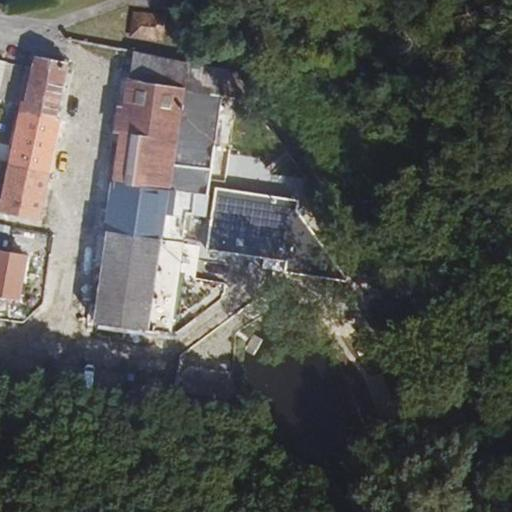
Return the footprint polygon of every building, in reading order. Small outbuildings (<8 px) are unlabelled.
[(162,42),(164,15),(135,12),(132,39),(162,42)] [(63,128),(80,46),(56,43),(47,47),(44,59),(41,59),(26,122),(25,122),(7,205),(49,214),(67,129),(63,128)] [(154,243),(168,245),(175,201),(160,199),(165,168),(202,173),(205,152),(208,124),(211,106),(235,109),(220,69),(127,53),(101,232),(154,243)] [(220,154),(225,126),(208,124),(205,152),(220,154)] [(199,196),(202,173),(165,168),(160,199),(175,201),(168,245),(174,246),(179,215),(195,218),(199,196)] [(345,281),(288,219),(289,208),(199,196),(195,218),(192,234),(201,235),(200,252),(262,261),(282,264),(281,272),(280,275),(342,284),(345,281)] [(147,283),(154,243),(101,232),(94,277),(147,283)] [(185,310),(189,282),(169,279),(174,246),(168,245),(154,243),(147,283),(147,287),(146,292),(143,322),(160,323),(180,313),(181,310),(185,310)] [(25,271),(25,263),(2,260),(1,268),(25,271)] [(281,272),(282,264),(262,261),(260,269),(281,272)] [(0,291),(22,293),(25,271),(1,268),(0,279),(0,291)] [(147,287),(147,283),(94,277),(94,285),(146,292),(147,287)] [(143,322),(146,292),(94,285),(88,321),(143,331),(143,322)] [(234,414),(237,388),(197,383),(193,409),(234,414)]
